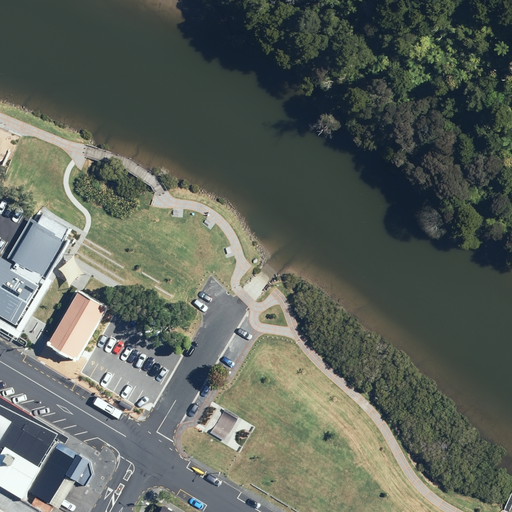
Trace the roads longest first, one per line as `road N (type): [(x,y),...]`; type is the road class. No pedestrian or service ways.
road 1 (residential): [(0,364),(144,449)]
road 2 (residential): [(227,313),(144,449)]
